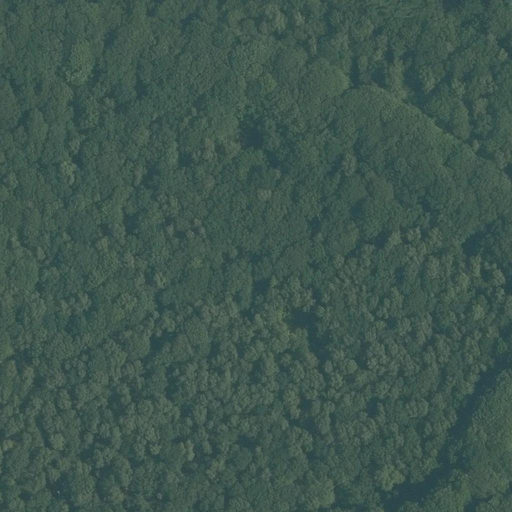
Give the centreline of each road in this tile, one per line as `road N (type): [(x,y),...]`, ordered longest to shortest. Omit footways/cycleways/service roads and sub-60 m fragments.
road 1 (track): [(356,131),(221,75),(159,62),(0,63)]
road 2 (track): [(511,242),(446,184),(356,131)]
